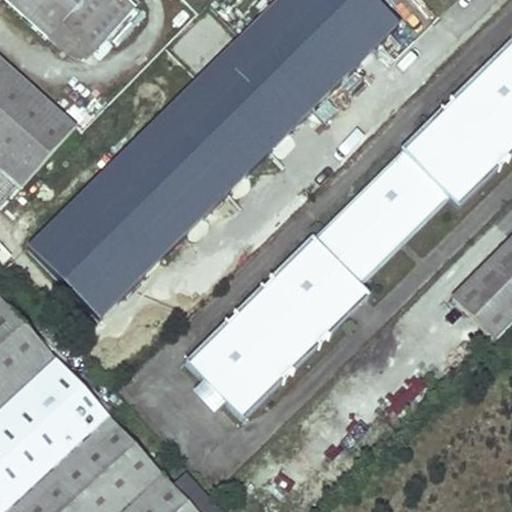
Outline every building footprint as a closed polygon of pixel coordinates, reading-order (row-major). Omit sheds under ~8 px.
[(77,43),(93,57),(134,11),(121,0),(2,0),(49,42),(61,29),(77,43)] [(398,34),(365,0),(291,0),(35,244),(102,315),(398,34)] [(65,56),(77,43),(61,29),(49,42),(65,56)] [(185,366),(202,385),(192,395),(214,417),(224,407),(241,425),(369,299),(360,291),(448,203),(457,212),(511,157),(511,41),(400,154),(401,155),(313,243),(311,241),(185,366)] [(0,172),(19,190),(73,130),(0,64),(0,172)] [(511,238),(449,301),(491,344),(511,324),(511,238)] [(0,511),(187,511),(0,307),(0,511)]
